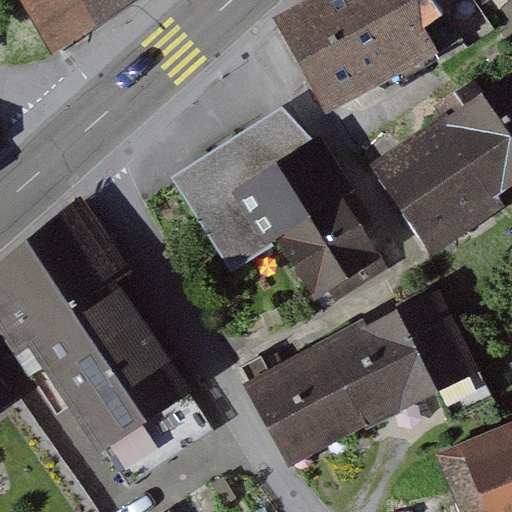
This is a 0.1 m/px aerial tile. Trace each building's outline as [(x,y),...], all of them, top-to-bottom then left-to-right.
[(94,0),(7,0),(35,52),(104,17),(94,0)] [(135,0),(94,0),(104,17),(135,0)] [(340,0),(275,30),(317,119),(421,71),(404,33),(391,41),(365,0),(340,0)] [(444,0),(365,0),(391,41),(404,33),(448,6),(444,0)] [(444,0),(448,6),(453,13),(474,0),(444,0)] [(361,170),(410,249),(511,185),(511,87),(507,79),(361,170)] [(378,256),(309,144),(276,110),(166,177),(226,275),(268,250),(301,302),(378,256)] [(0,276),(0,298),(100,451),(191,391),(82,223),(0,276)] [(430,295),(250,383),(288,461),(468,373),(430,295)] [(0,429),(12,422),(0,401),(0,429)] [(511,511),(511,429),(431,458),(450,511),(511,511)]
